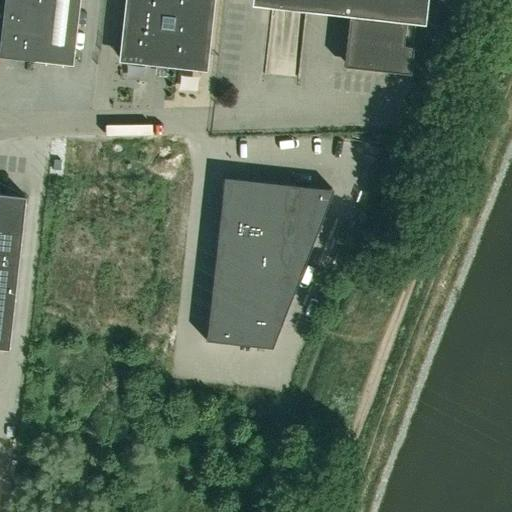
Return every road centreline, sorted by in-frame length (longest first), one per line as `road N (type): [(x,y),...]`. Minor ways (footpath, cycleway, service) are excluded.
road 1 (track): [(327,511),(511,29)]
road 2 (unclassified): [(0,124),(211,121)]
